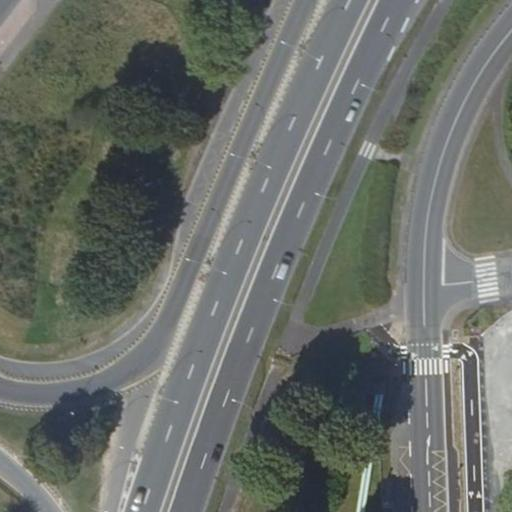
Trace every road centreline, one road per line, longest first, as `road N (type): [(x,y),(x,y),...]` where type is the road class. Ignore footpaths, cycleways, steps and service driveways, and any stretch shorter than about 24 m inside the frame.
road 1 (trunk): [(186,511),(296,218),(396,0)]
road 2 (trunk): [(349,0),(239,241),(143,511)]
road 3 (trunk): [(304,0),(163,336),(143,360),(100,385),(42,394),(0,388)]
road 4 (unclassified): [(429,511),(422,287),(430,199),(457,116),(511,31)]
